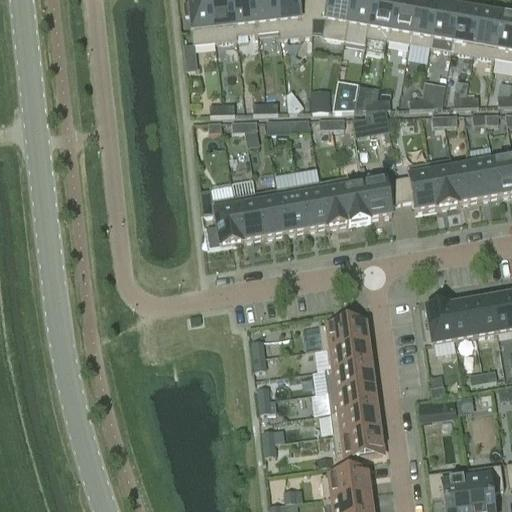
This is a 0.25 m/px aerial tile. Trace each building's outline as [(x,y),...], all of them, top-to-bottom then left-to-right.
[(192,51),(215,49),(209,0),(189,0),(187,0),(188,8),(184,8),(185,21),(189,20),(192,51)] [(209,0),(215,49),(237,46),(236,42),(231,0),(209,0)] [(231,0),(236,42),(257,39),(252,0),(231,0)] [(279,37),(274,0),(252,0),(257,39),(279,37)] [(297,0),(274,0),(279,37),(279,45),(312,41),(312,25),(313,1),(297,0)] [(324,25),(321,43),(344,47),(347,30),(346,29),(351,0),(328,0),(328,1),(313,1),(312,25),(324,25)] [(347,30),(344,47),(365,50),(367,43),(365,42),(367,33),(368,33),(373,0),(351,0),(346,29),(347,30)] [(367,43),(387,46),(395,2),(394,2),(385,0),(373,0),(368,33),(367,33),(365,42),(367,43)] [(395,2),(387,46),(409,50),(417,4),(394,0),(394,2),(395,2)] [(431,54),(432,44),(438,9),(439,8),(417,4),(409,50),(431,54)] [(432,44),(431,54),(450,57),(452,48),(453,48),(459,13),(438,9),(432,44)] [(450,57),(472,61),(480,16),(459,13),(453,48),(452,48),(450,57)] [(480,16),(472,61),(494,65),(501,20),(480,16)] [(511,67),(511,21),(501,20),(494,65),(511,67)] [(329,97),(310,97),(311,117),(329,117),(329,97)] [(509,101),(497,102),(497,112),(510,111),(509,101)] [(465,113),(478,112),(478,102),(465,103),(465,113)] [(465,103),(453,103),(453,113),(465,113),(465,103)] [(421,104),(409,105),(409,114),(421,114),(421,104)] [(421,114),(434,114),(433,104),(421,104),(421,114)] [(377,105),(365,106),(365,116),(377,115),(377,105)] [(377,115),(390,115),(389,105),(377,105),(377,115)] [(341,117),(353,116),(353,106),(340,107),(341,117)] [(265,119),(277,118),(277,108),(265,109),(265,119)] [(265,109),(252,109),(252,119),(265,119),(265,109)] [(221,110),(209,111),(209,121),(222,120),(221,110)] [(222,120),(234,120),(234,110),(221,110),(222,120)] [(485,121),(485,131),(498,130),(497,120),(485,121)] [(484,121),(471,122),(473,131),(485,129),(484,121)] [(444,122),(431,122),(432,132),(444,132),(444,122)] [(444,132),(456,131),(456,122),(444,122),(444,132)] [(318,126),(319,136),(331,135),(331,125),(318,126)] [(344,135),(343,125),(331,125),(331,135),(344,135)] [(308,126),(287,127),(288,140),(310,140),(308,126)] [(287,127),(266,127),(267,141),(288,140),(287,127)] [(244,128),(231,128),(231,138),(244,138),(244,128)] [(244,138),(256,138),(256,128),(244,128),(244,138)] [(208,129),(208,139),(220,139),(220,129),(208,129)] [(511,199),(511,164),(511,163),(492,167),(498,202),(511,199)] [(450,164),(429,168),(431,178),(430,178),(436,213),(435,213),(436,214),(458,210),(457,209),(458,209),(451,174),(450,164)] [(498,202),(492,167),(472,170),(478,205),(498,202)] [(408,182),(397,185),(401,208),(412,206),(414,217),(435,213),(436,213),(430,178),(431,178),(429,168),(406,172),(408,182)] [(478,205),(472,170),(451,174),(458,209),(478,205)] [(383,176),(361,180),(369,225),(370,225),(391,221),(389,210),(401,208),(397,185),(385,187),(383,176)] [(340,184),(348,230),(370,226),(370,225),(369,225),(361,180),(340,184)] [(326,232),(325,232),(326,234),(348,230),(340,184),(318,188),(326,232)] [(297,191),(305,236),(325,232),(326,232),(318,188),(297,191)] [(305,236),(297,191),(276,195),(284,240),(305,236)] [(255,199),(263,244),(284,240),(276,195),(255,199)] [(210,196),(199,198),(202,222),(214,221),(216,232),(206,234),(209,254),(242,248),(242,247),(241,247),(233,203),(212,207),(210,196)] [(241,247),(242,247),(263,244),(255,199),(233,203),(241,247)] [(490,304),(496,339),(511,335),(511,304),(511,300),(490,304)] [(496,339),(490,304),(469,308),(475,342),(496,339)] [(475,342),(469,308),(448,311),(448,310),(447,310),(453,346),(475,342)] [(453,346),(447,310),(425,314),(431,350),(453,346)] [(318,332),(321,356),(326,356),(326,355),(367,349),(364,326),(318,332)] [(251,348),(253,364),(264,363),(262,347),(251,348)] [(329,376),(329,377),(334,376),(370,371),(367,349),(326,355),(326,356),(326,359),(329,376)] [(265,376),(264,363),(253,364),(255,377),(265,376)] [(329,376),(324,377),(327,398),(373,392),(370,371),(334,376),(329,377),(329,376)] [(483,389),(496,386),(494,377),(481,379),(483,389)] [(483,389),(481,379),(468,381),(470,391),(483,389)] [(373,392),(327,398),(330,419),(339,418),(376,414),(373,392)] [(429,394),(431,404),(444,402),(442,392),(429,394)] [(257,395),(258,407),(269,406),(267,394),(257,395)] [(260,420),(270,418),(269,406),(258,407),(260,420)] [(419,429),(431,427),(428,408),(417,409),(419,429)] [(330,420),(332,441),(378,435),(376,414),(339,418),(330,419),(330,420)] [(332,441),(335,465),(381,459),(378,435),(332,441)] [(262,438),(263,450),(274,449),(272,437),(262,438)] [(275,461),(274,449),(263,450),(265,463),(275,461)] [(331,463),(316,465),(317,474),(332,472),(331,463)] [(469,511),(492,511),(491,498),(503,496),(500,471),(465,475),(469,511)] [(469,511),(465,475),(427,480),(430,506),(443,504),(443,511),(469,511)] [(369,499),(366,476),(320,482),(323,506),(332,505),(332,504),(369,499)] [(295,509),(294,496),(283,498),(285,510),(295,509)] [(332,504),(332,505),(333,511),(370,511),(369,499),(332,504)]
